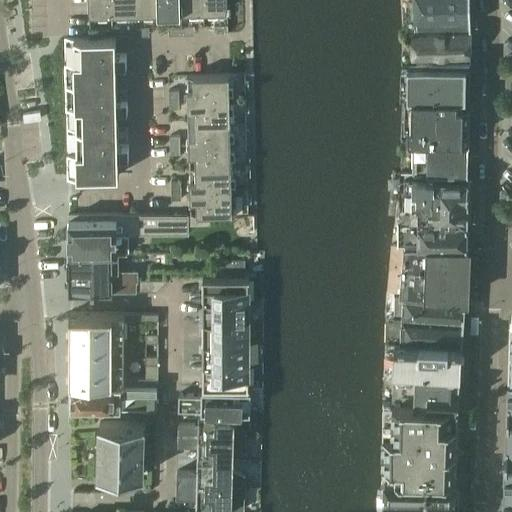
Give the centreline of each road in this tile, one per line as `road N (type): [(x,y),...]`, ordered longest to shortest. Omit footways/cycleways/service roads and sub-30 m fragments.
road 1 (residential): [(18,189),(139,183),(138,45),(216,43)]
road 2 (residential): [(490,0),(491,284)]
road 3 (residential): [(491,284),(478,511)]
road 4 (residential): [(38,501),(165,502),(168,414)]
road 5 (residential): [(25,330),(11,358),(9,511)]
road 6 (residential): [(38,501),(40,359),(25,330)]
road 7 (residential): [(169,301),(25,301)]
road 8 (residential): [(18,189),(0,48)]
